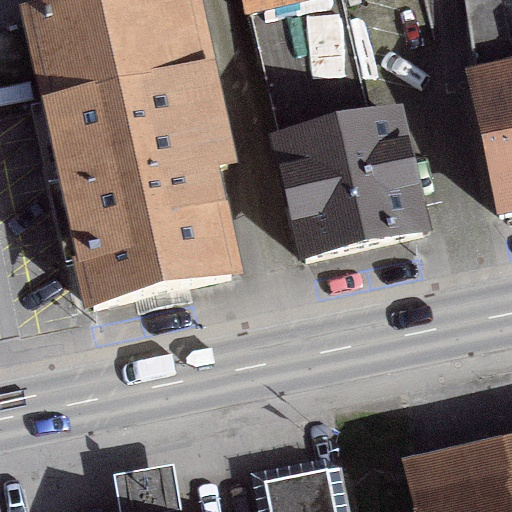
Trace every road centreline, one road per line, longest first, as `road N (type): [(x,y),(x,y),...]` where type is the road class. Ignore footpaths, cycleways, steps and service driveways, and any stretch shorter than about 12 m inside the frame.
road 1 (primary): [(511,315),(0,419)]
road 2 (unknown): [(440,0),(455,147),(489,319)]
road 3 (track): [(373,343),(391,511)]
